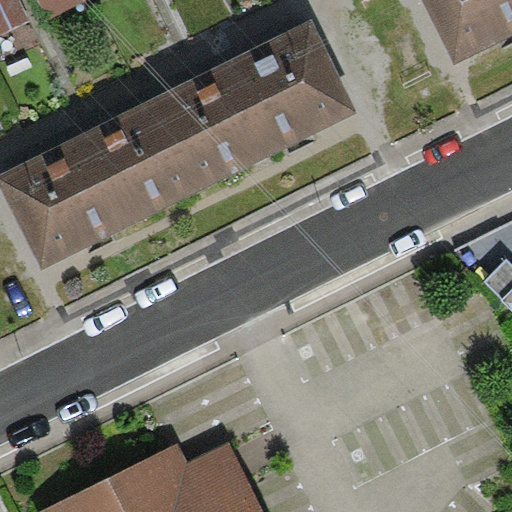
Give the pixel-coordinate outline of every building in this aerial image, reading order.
[(13,0),(0,0),(0,31),(23,21),(13,0)] [(37,0),(47,17),(78,0),(37,0)] [(511,0),(435,0),(463,55),(511,31),(511,0)] [(205,182),(364,103),(316,9),(158,88),(205,182)] [(0,168),(47,261),(205,182),(158,88),(0,166),(0,168)] [(511,282),(503,293),(511,300),(511,282)] [(169,442),(37,510),(37,511),(262,511),(228,446),(183,469),(169,442)]
